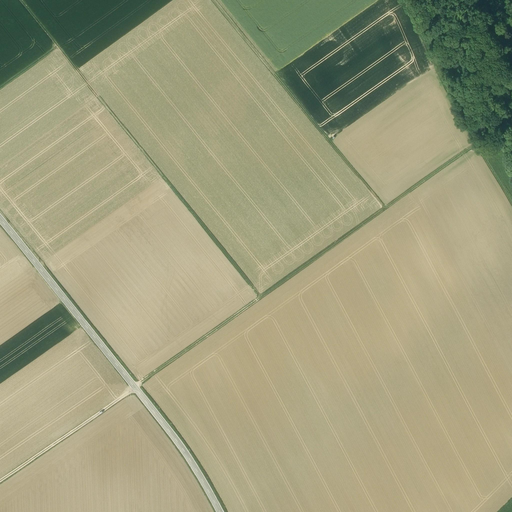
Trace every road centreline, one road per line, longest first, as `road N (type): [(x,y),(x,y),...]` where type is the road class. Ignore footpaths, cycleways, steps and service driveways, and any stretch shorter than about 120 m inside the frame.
road 1 (track): [(0,481),(475,145),(511,205)]
road 2 (track): [(20,0),(260,297)]
road 3 (secondary): [(220,511),(183,450),(0,219)]
road 4 (track): [(213,0),(385,209)]
road 5 (track): [(475,145),(409,0)]
